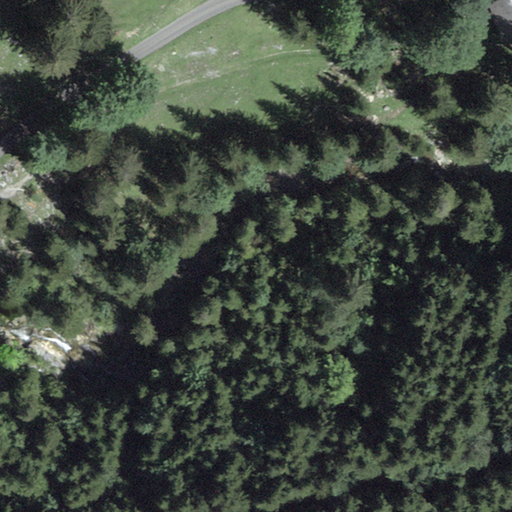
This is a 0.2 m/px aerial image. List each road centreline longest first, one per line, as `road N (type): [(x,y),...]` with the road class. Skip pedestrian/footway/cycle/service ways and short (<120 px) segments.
road 1 (track): [(239,511),(262,494),(511,442)]
road 2 (unclassified): [(0,149),(29,120),(217,0)]
